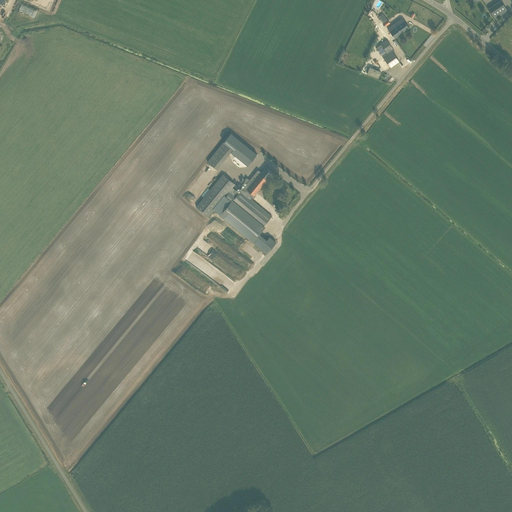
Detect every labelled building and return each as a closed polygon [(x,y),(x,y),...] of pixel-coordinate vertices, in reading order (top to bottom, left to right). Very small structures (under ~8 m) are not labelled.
[(16,11),(34,17),(37,9),(18,3),(16,11)] [(489,10),(497,20),(507,13),(500,3),(489,10)] [(394,24),(388,29),(395,38),(409,28),(404,21),(396,27),(394,24)] [(382,56),(383,58),(390,68),(399,61),(394,55),(392,52),(394,51),(393,49),(386,40),(380,44),(387,53),(382,56)] [(369,68),(366,74),(378,79),(380,72),(369,68)] [(231,133),(224,142),(234,150),(232,153),(248,166),(250,164),(255,157),(257,154),(231,133)] [(222,174),(196,206),(208,217),(214,210),(220,215),(219,215),(252,242),(259,234),(265,226),(264,225),(271,216),(251,199),(273,172),(269,169),(266,167),(261,172),(258,170),(249,180),(247,178),(244,181),(247,183),(239,193),(232,188),(235,184),(222,174)] [(259,234),(252,242),(267,254),(276,242),(269,237),(267,240),(259,234)] [(205,241),(199,249),(203,252),(209,244),(205,241)]
